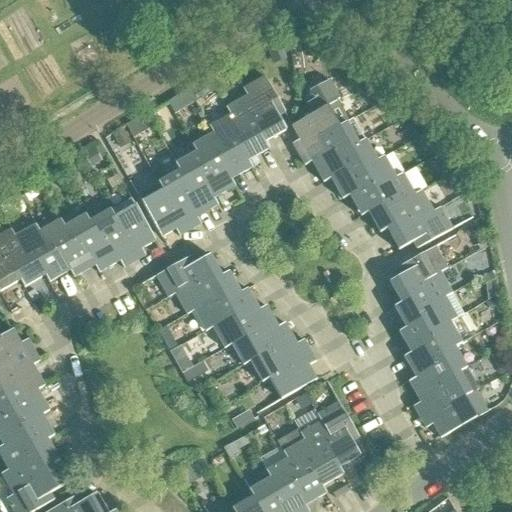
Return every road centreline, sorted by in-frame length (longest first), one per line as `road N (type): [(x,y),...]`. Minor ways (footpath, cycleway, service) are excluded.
road 1 (residential): [(227,233),(78,309),(58,335),(86,452),(143,511)]
road 2 (tertiary): [(314,12),(274,12),(245,25),(0,177)]
road 3 (residential): [(363,357),(380,346),(372,265),(304,188),(284,180),(264,190),(227,233)]
road 4 (tertiary): [(493,164),(372,43),(314,12)]
road 5 (residential): [(227,233),(240,257),(329,342),(363,357)]
road 6 (residential): [(430,484),(363,357)]
